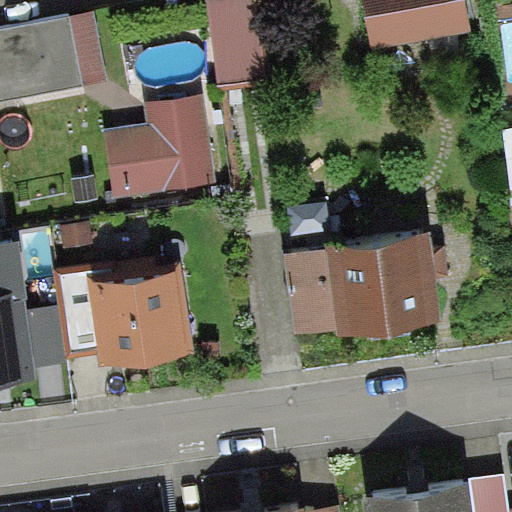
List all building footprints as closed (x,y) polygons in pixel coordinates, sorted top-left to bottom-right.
[(253,0),(241,0),(202,5),(213,95),(265,89),(253,0)] [(464,0),(355,0),(366,58),(472,39),(464,0)] [(86,11),(0,29),(0,103),(101,82),(86,11)] [(138,136),(102,141),(111,209),(209,196),(197,99),(134,107),(138,136)] [(511,102),(497,104),(504,167),(511,166),(511,102)] [(335,253),(286,258),(294,339),(339,335),(340,347),(433,339),(423,237),(334,246),(335,253)] [(90,273),(47,279),(57,360),(92,355),(95,377),(187,365),(176,281),(92,292),(90,273)] [(17,277),(0,279),(0,374),(31,370),(17,277)] [(498,511),(495,483),(370,504),(371,511),(498,511)]
